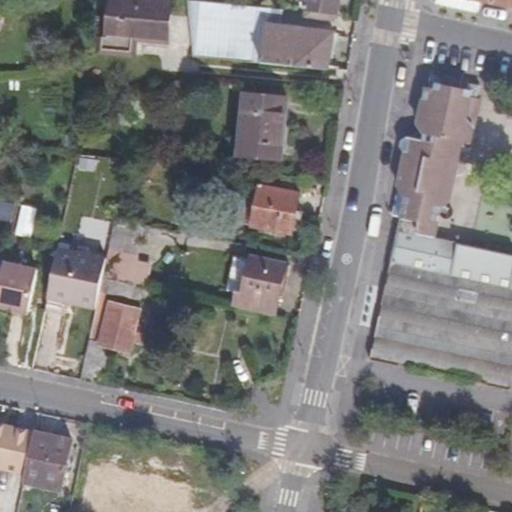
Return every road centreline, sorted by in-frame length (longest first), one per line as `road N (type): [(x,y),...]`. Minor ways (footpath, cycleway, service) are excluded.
road 1 (residential): [(388,19),(300,449)]
road 2 (residential): [(0,384),(300,449)]
road 3 (residential): [(300,449),(511,495)]
road 4 (residential): [(388,19),(511,46)]
